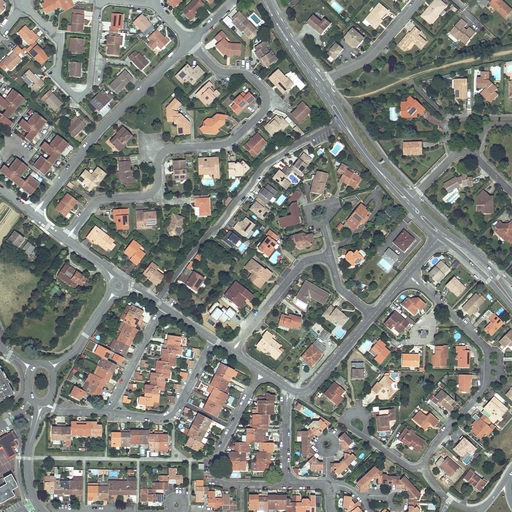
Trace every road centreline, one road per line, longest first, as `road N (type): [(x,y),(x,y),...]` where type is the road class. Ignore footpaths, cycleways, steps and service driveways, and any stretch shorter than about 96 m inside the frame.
road 1 (residential): [(189,42),(216,69),(249,75),(264,91),(265,108),(226,143),(165,150),(153,191),(98,200),(65,239)]
road 2 (residential): [(488,503),(456,504),(424,468),(483,389),(486,351),(407,274)]
road 3 (unclassified): [(155,301),(264,164),(339,122)]
road 4 (residential): [(32,214),(101,129),(189,42)]
road 5 (residential): [(231,351),(308,259),(331,254),(340,289),(372,316)]
road 6 (residential): [(22,3),(55,36),(56,73),(78,95),(91,77),(98,0)]
road 7 (residential): [(285,483),(228,483),(214,472),(261,371)]
road 8 (residential): [(101,411),(171,415),(211,338)]
road 9 (residential): [(420,0),(366,60),(321,81)]
road 10 (residential): [(101,411),(117,397),(164,307)]
